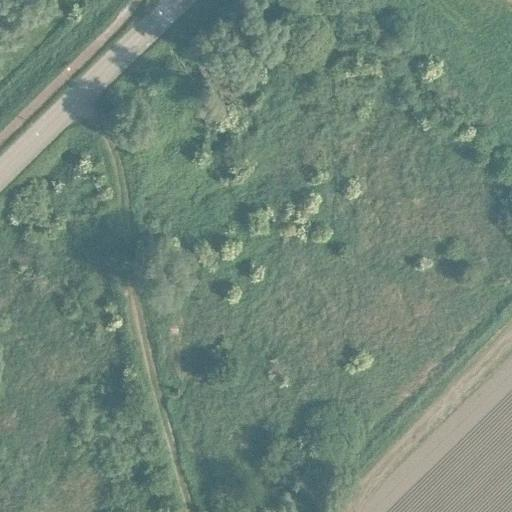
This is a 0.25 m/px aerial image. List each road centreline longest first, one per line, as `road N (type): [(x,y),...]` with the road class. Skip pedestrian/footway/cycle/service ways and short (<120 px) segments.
road 1 (track): [(75,85),(115,158),(125,261),(179,511)]
road 2 (tertiary): [(0,159),(164,0)]
